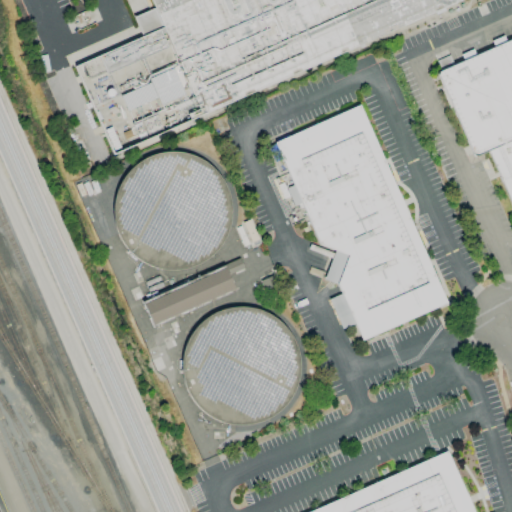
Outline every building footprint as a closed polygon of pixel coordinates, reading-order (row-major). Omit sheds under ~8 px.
[(460,0),(111,154),(72,65),(161,26),(149,0),(460,0)] [(511,182),(511,37),(442,68),(481,156),(497,150),(511,182)] [(358,106),(445,303),(362,340),(274,143),(358,106)] [(128,172),(143,160),(161,154),(180,153),(198,158),(214,169),(225,185),(231,203),(230,222),(224,240),(212,255),(196,266),(176,271),(156,269),(138,260),(124,246),(116,228),(113,209),(117,189),(128,172)] [(242,267),(237,258),(225,264),(230,274),(242,267)] [(234,293),(226,270),(141,299),(149,323),(234,293)] [(214,314),(232,308),(250,308),(270,315),(286,328),(296,346),(300,366),(297,387),(287,405),(271,418),(252,426),(231,426),(213,420),(198,409),(187,394),(182,376),(182,358),(188,340),(199,325),(214,314)] [(471,511),(450,455),(296,511),(471,511)]
